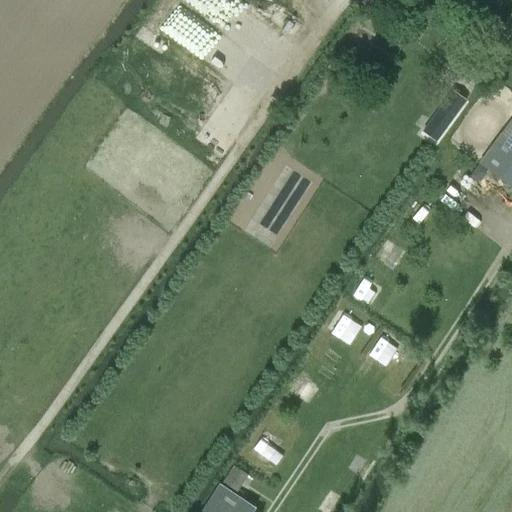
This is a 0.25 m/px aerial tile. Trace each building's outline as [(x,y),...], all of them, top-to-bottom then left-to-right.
[(179,0),(241,37),(259,8),(245,0),(179,0)] [(363,0),(357,11),(378,24),(388,8),(375,0),(363,0)] [(236,42),(194,13),(174,41),(217,70),(236,42)] [(437,121),(446,128),(456,114),(446,107),(442,104),(432,118),(437,121)] [(511,119),(479,164),(511,187),(511,119)] [(476,181),(481,181),(486,174),(485,169),(478,164),(470,176),(476,181)] [(376,260),(394,270),(404,252),(385,242),(376,260)] [(362,278),(353,293),(370,304),(380,289),(362,278)] [(335,318),(329,328),(345,338),(352,328),(335,318)] [(368,357),(386,365),(395,345),(377,337),(368,357)] [(294,378),(287,390),(312,407),(320,395),(294,378)] [(251,451),(277,468),(286,454),(260,437),(251,451)] [(236,490),(246,475),(234,467),(224,481),(236,490)] [(252,511),(255,508),(219,485),(201,511),(252,511)]
